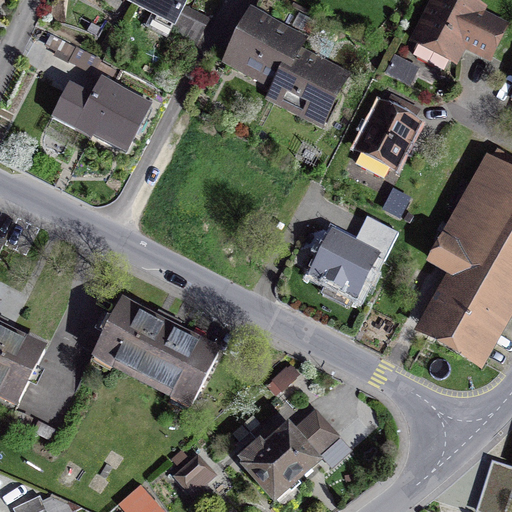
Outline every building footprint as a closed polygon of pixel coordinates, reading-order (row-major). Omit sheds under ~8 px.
[(135,0),(134,4),(153,14),(146,27),(168,39),(188,0),(135,0)] [(469,40),(467,44),(488,55),(501,29),(474,15),(477,11),(456,0),(440,0),(420,40),(415,51),(417,59),(440,70),(447,68),(452,57),(453,57),(463,37),(469,40)] [(278,87),(295,53),(301,42),(252,17),(229,62),(278,87)] [(295,53),(278,87),(272,98),(321,123),(344,78),(295,53)] [(417,70),(395,58),(387,74),(409,85),(417,70)] [(109,71),(96,63),(91,72),(104,79),(109,71)] [(97,100),(70,87),(53,120),(91,140),(92,137),(125,154),(151,105),(106,82),(97,100)] [(411,126),(418,114),(390,99),(384,112),(383,112),(364,149),(364,150),(359,161),(361,168),(379,177),(386,175),(392,164),(412,126),(411,126)] [(474,358),(511,291),(511,179),(489,167),(434,264),(461,279),(431,333),(474,358)] [(393,191),(384,210),(401,218),(410,199),(393,191)] [(354,245),(334,235),(313,274),(356,296),(362,285),(367,287),(375,271),(370,269),(375,258),(384,263),(398,235),(367,219),(354,245)] [(120,305),(97,351),(116,361),(114,365),(173,396),(175,391),(195,401),(218,355),(175,334),(179,327),(157,316),(154,322),(120,305)] [(0,393),(2,390),(21,400),(45,354),(2,332),(5,325),(0,322),(0,393)] [(313,457),(335,437),(315,415),(293,435),(288,430),(266,450),(260,443),(240,461),(246,467),(245,468),(275,501),(318,463),(313,457)] [(207,469),(198,459),(176,478),(186,488),(207,469)] [(504,511),(511,486),(511,469),(494,464),(479,511),(480,511),(504,511)] [(137,490),(125,499),(135,511),(154,511),(155,511),(137,490)] [(40,497),(13,510),(14,511),(43,511),(47,511),(40,497)]
